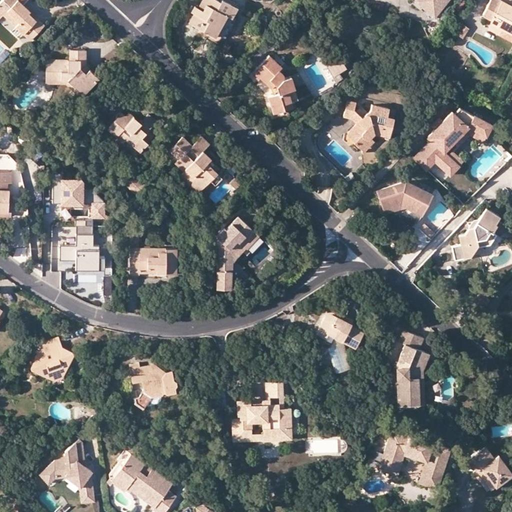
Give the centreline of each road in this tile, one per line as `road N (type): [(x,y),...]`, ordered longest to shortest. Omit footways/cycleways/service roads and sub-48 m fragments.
road 1 (residential): [(0,258),(91,313),(194,328),(276,304),(330,261),(347,236)]
road 2 (residential): [(130,33),(347,236)]
road 3 (residential): [(347,236),(501,378)]
